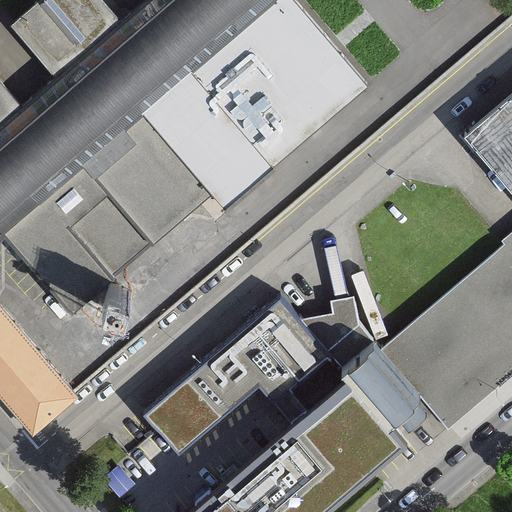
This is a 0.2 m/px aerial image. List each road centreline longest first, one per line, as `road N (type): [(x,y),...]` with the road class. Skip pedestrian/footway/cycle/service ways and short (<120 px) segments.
road 1 (unclassified): [(511,40),(27,460)]
road 2 (secondary): [(404,511),(511,421)]
